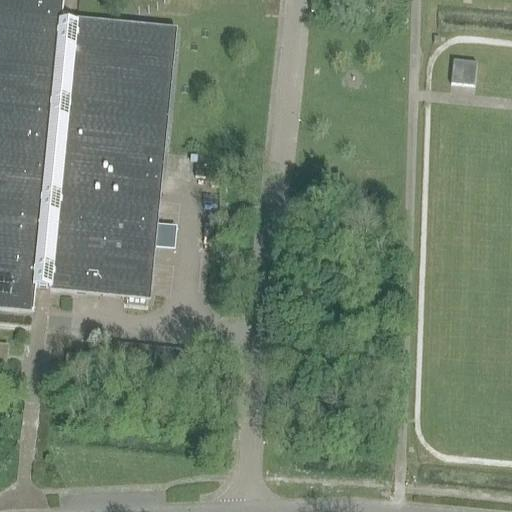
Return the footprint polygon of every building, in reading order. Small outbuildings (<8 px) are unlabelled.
[(166,107),(173,35),(61,24),(63,0),(0,0),(0,309),(33,313),(35,289),(147,300),(159,179),(160,179),(166,107)] [(451,86),(475,89),(477,65),(453,63),(451,86)] [(193,168),(192,179),(203,180),(204,169),(193,168)] [(196,353),(112,344),(110,368),(146,372),(145,376),(193,381),(196,353)] [(64,375),(87,378),(89,358),(66,355),(64,375)]
